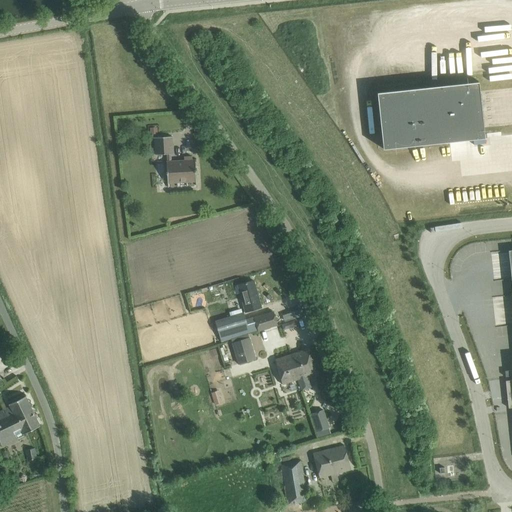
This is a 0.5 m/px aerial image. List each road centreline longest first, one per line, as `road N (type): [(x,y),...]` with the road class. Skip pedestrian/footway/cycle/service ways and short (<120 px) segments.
road 1 (unclassified): [(385,511),(368,432),(299,239),(147,34),(144,12),(133,7)]
road 2 (unclassified): [(511,491),(499,493),(471,373),(432,267),(438,243),(458,231),(511,225)]
road 3 (unclassified): [(0,306),(53,430),(63,511)]
road 4 (tertiary): [(0,32),(133,7)]
